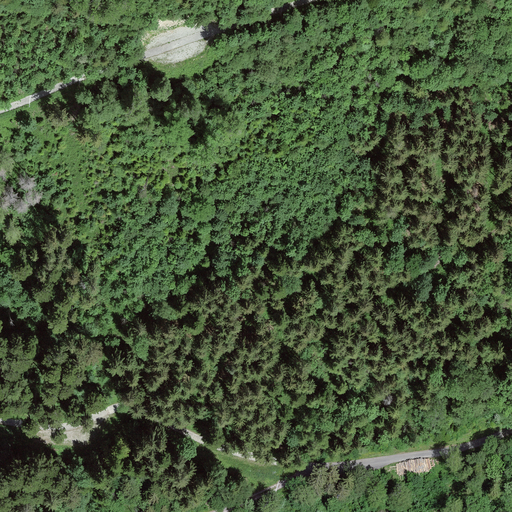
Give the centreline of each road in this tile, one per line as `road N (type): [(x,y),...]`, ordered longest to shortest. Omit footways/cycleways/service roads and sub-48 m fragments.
road 1 (track): [(511,429),(303,472),(156,420),(111,415),(68,428),(0,426)]
road 2 (track): [(0,110),(307,0)]
